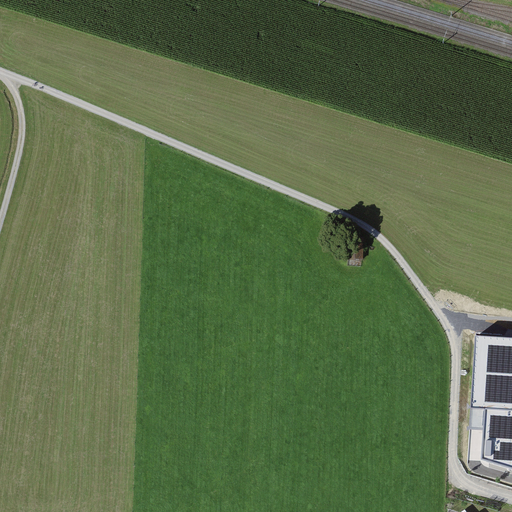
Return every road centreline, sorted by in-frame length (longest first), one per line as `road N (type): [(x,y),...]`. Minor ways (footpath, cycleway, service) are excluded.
road 1 (track): [(511,498),(464,482),(453,468),(451,335),(383,240),(347,216),(0,71)]
road 2 (track): [(0,225),(22,129),(7,74)]
